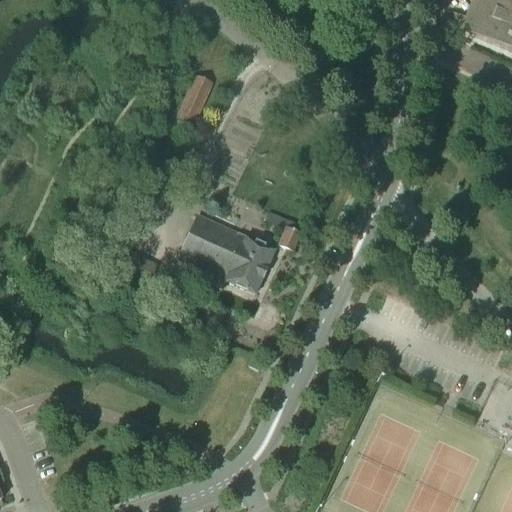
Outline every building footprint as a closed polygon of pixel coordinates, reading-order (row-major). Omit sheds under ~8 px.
[(448,16),(445,22),(489,40),(488,44),(505,52),(509,42),(511,43),(511,0),(496,0),(488,21),(473,14),(469,24),(448,16)] [(190,128),(210,85),(201,81),(194,78),(174,121),(190,128)] [(148,169),(177,183),(183,171),(153,157),(148,169)] [(294,247),(302,229),(267,214),(266,218),(263,225),(282,234),(276,248),(291,255),(294,247)] [(273,253),(196,218),(176,262),(253,297),(273,253)] [(263,364),(253,359),(248,369),(258,374),(263,364)] [(500,428),(511,433),(511,423),(509,431),(501,427),(500,428)]
